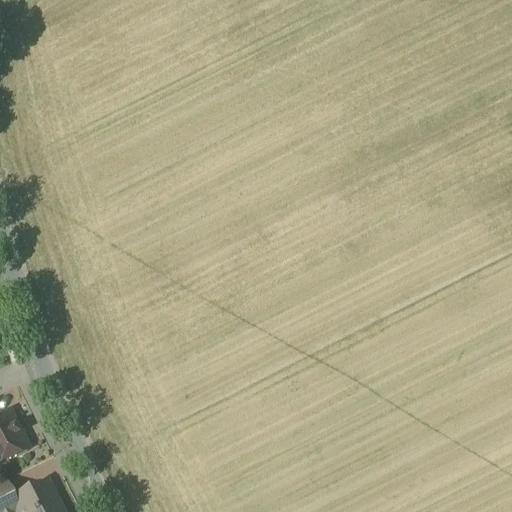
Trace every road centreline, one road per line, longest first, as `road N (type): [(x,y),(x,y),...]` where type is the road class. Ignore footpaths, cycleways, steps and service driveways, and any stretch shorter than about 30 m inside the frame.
road 1 (residential): [(39,363),(108,511)]
road 2 (residential): [(0,243),(39,363)]
